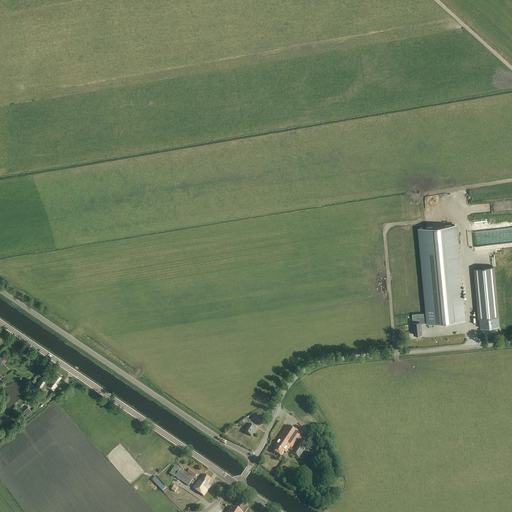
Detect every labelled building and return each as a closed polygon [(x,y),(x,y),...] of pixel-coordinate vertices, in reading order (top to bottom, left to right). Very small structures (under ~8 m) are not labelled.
[(428,317),(428,323),(464,320),(455,224),(419,227),(428,317)] [(477,268),(474,268),(477,298),(477,302),(479,318),(480,318),(481,327),(498,326),(498,325),(497,317),(497,316),(498,316),(499,316),(497,300),(494,266),(481,268),(477,268)] [(421,324),(428,323),(428,317),(420,317),(420,321),(412,322),(414,335),(422,334),(421,324)] [(33,357),(36,355),(34,353),(36,351),(29,345),(25,349),(33,357)] [(57,384),(62,376),(55,372),(49,382),(42,377),(37,384),(41,387),(43,384),(46,386),(53,391),(58,385),(57,384)] [(75,376),(71,382),(87,391),(91,385),(75,376)] [(24,417),(31,411),(28,407),(21,413),(24,417)] [(260,425),(263,420),(255,415),(251,420),(260,425)] [(251,436),(257,428),(250,424),(244,432),(251,436)] [(295,450),(292,448),(301,435),(286,425),(277,440),(278,441),(275,446),(276,447),(273,452),(281,457),(284,453),(285,454),(288,450),(290,451),(290,450),(293,452),(292,454),(298,459),(308,445),(301,440),(295,450)] [(188,486),(194,478),(180,469),(175,477),(188,486)] [(203,497),(210,487),(207,485),(210,480),(203,475),(193,489),(203,497)] [(162,491),(166,487),(156,477),(152,480),(162,491)] [(154,493),(158,489),(147,479),(144,482),(154,493)] [(245,511),(248,508),(246,506),(248,504),(241,499),(235,508),(231,506),(226,511),(245,511)]
